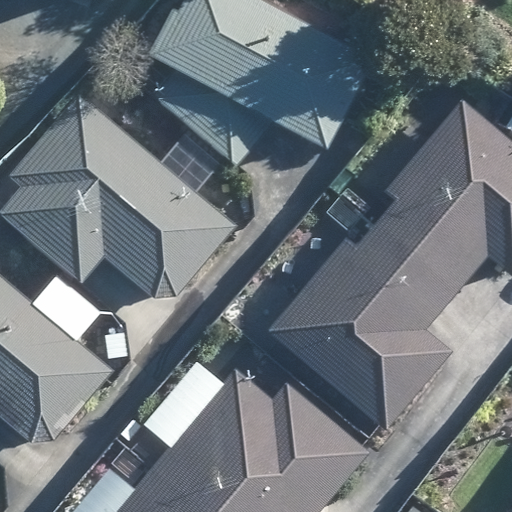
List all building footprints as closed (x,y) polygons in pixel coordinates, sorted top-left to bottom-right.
[(325,150),(336,129),(370,62),(253,0),(180,0),(150,58),(170,69),(152,102),(238,169),(268,121),(325,150)] [(172,301),(199,269),(232,230),(76,97),(41,137),(7,178),(20,189),(0,211),(0,220),(77,286),(100,260),(150,302),(172,301)] [(372,228),(453,296),(483,259),(510,282),(511,280),(511,144),(460,102),(429,139),(383,194),(392,203),(390,207),(372,228)] [(423,332),(453,296),(372,228),(357,245),(356,247),(345,239),(299,294),(264,337),(382,434),(443,362),(449,353),(423,332)] [(48,444),(85,402),(109,372),(73,342),(97,314),(53,278),(28,306),(0,281),(0,419),(29,445),(48,444)] [(333,493),(366,454),(284,384),(232,373),(169,447),(150,469),(199,511),(316,511),(325,502),(333,493)] [(199,511),(150,469),(133,490),(113,511),(199,511)]
